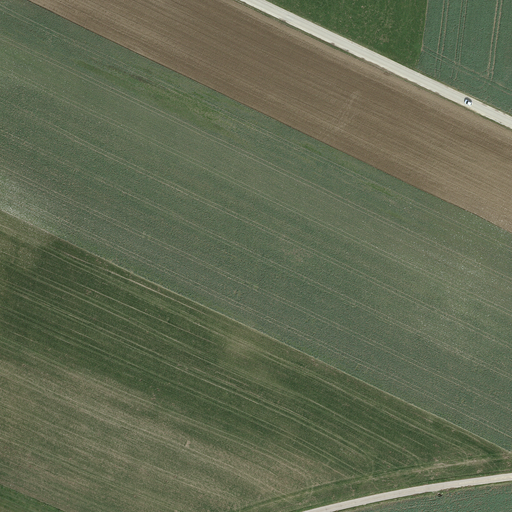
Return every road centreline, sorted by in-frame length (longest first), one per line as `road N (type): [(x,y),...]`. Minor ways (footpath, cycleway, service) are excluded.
road 1 (tertiary): [(511,123),(253,0)]
road 2 (track): [(321,511),(511,476)]
